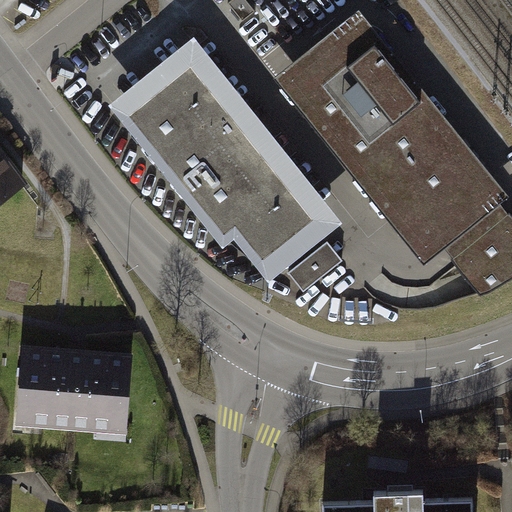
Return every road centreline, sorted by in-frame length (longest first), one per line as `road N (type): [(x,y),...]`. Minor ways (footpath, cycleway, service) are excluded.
road 1 (unclassified): [(0,72),(164,276),(217,324),(271,357)]
road 2 (unclassified): [(271,357),(369,382),(428,378),(511,349)]
road 3 (residential): [(271,357),(244,511)]
